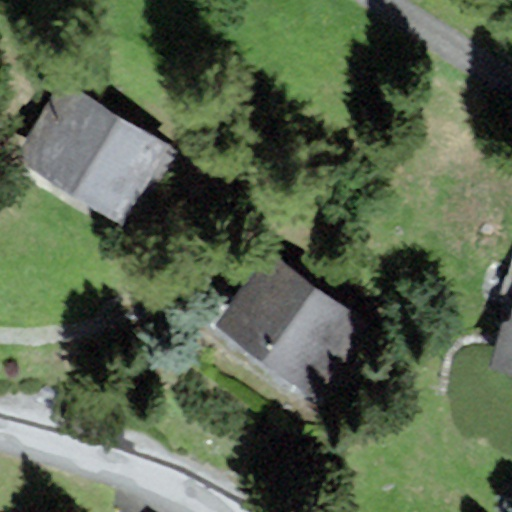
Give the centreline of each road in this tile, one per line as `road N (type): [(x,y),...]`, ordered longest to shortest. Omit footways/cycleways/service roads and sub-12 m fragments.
road 1 (residential): [(224,511),(141,473),(0,432)]
road 2 (residential): [(382,0),(511,85)]
